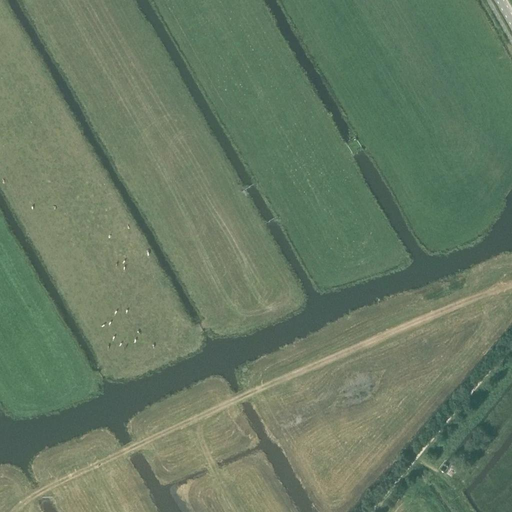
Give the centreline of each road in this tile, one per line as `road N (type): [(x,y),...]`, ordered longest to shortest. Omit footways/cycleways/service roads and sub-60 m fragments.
road 1 (track): [(16,511),(47,487),(253,391),(511,286)]
road 2 (track): [(435,469),(511,377)]
